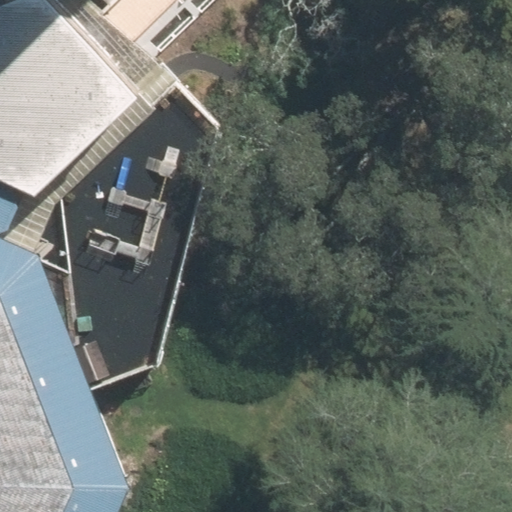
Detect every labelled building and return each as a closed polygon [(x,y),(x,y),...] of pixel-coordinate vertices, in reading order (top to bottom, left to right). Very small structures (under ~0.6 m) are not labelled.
[(0,0),(0,511),(119,511),(136,474),(42,246),(1,227),(14,221),(27,185),(39,190),(143,90),(55,0),(0,0)] [(145,127),(134,131),(146,138),(155,148),(164,158),(167,166),(172,156),(178,148),(188,141),(200,136),(190,128),(184,123),(173,111),(166,101),(162,110),(156,118),(145,127)] [(91,205),(87,215),(100,213),(113,214),(126,216),(134,220),(131,208),(130,199),(133,187),(139,175),(126,176),(118,176),(102,175),(90,172),(93,181),(94,192),(91,205)] [(146,229),(140,238),(153,239),(166,242),(178,247),(185,253),(185,241),(186,232),(191,220),(199,210),(187,208),(178,207),(163,202),(152,196),(153,206),(152,216),(146,229)] [(124,255),(119,265),(132,263),(146,263),(159,265),(167,269),(164,258),(163,249),(165,237),(171,225),(159,226),(150,226),(134,224),(122,221),(125,231),(127,241),(124,255)] [(91,322),(90,332),(102,327),(115,323),(128,322),(137,323),(131,314),(127,305),(126,293),(129,279),(117,284),(109,286),(93,289),(81,290),(86,298),(90,307),(91,322)] [(102,356),(100,367),(112,361),(125,358),(138,356),(147,358),(141,348),(138,339),(136,327),(139,314),(127,318),(119,320),(103,324),(91,324),(96,332),(101,342),(102,356)]
